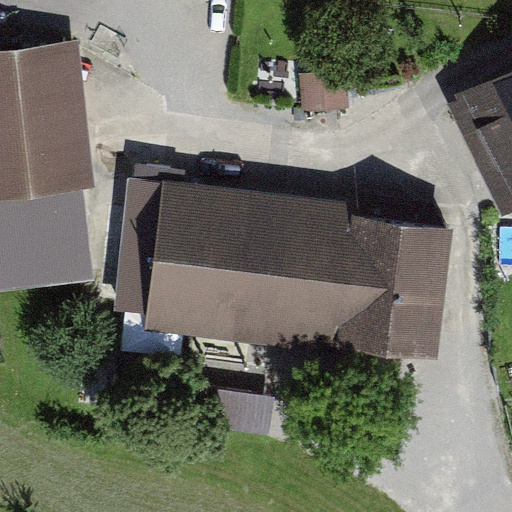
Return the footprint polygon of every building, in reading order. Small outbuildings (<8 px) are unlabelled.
[(80,33),(0,41),(0,189),(84,180),(96,179),(80,33)] [(511,55),(435,97),(493,204),(511,193),(511,55)] [(355,197),(165,174),(147,322),(344,346),(346,331),(438,342),(454,217),(354,204),(355,197)] [(84,180),(0,189),(0,284),(95,274),(84,180)] [(134,184),(134,235),(156,235),(156,183),(134,184)]
